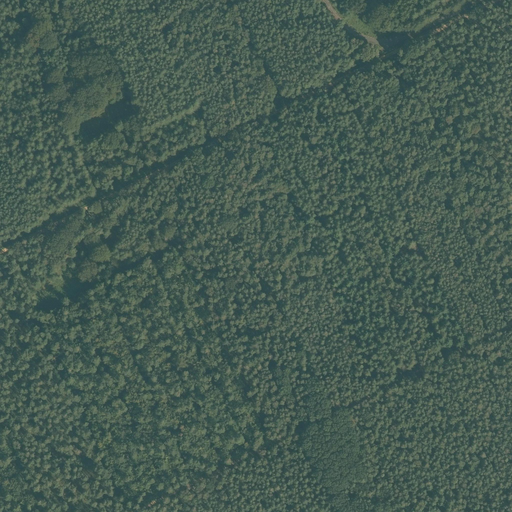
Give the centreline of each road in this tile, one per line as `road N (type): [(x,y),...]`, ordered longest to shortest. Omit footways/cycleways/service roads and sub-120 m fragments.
road 1 (track): [(0,252),(497,0)]
road 2 (track): [(133,511),(511,323)]
